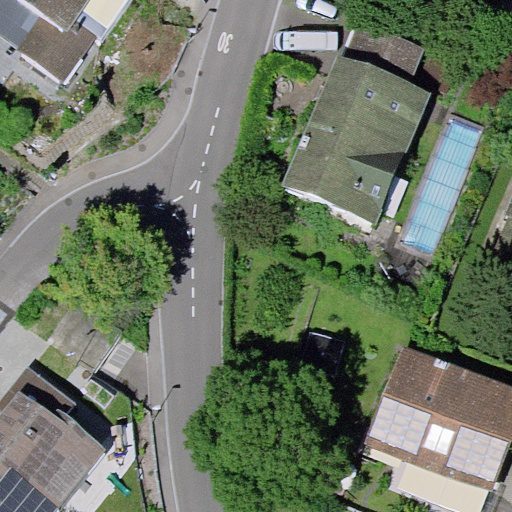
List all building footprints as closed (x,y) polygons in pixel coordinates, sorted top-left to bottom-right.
[(23,57),(57,81),(88,39),(67,24),(84,0),(13,0),(47,24),(23,57)] [(287,194),(368,228),(420,106),(401,98),(418,58),(362,34),(345,75),(339,72),(306,149),(301,147),(297,156),(303,158),(287,194)] [(511,225),(502,251),(511,254),(511,225)] [(121,336),(74,302),(45,342),(92,376),(121,336)] [(447,370),(436,366),(434,370),(402,357),(366,447),(396,459),(385,487),(449,511),(483,511),(511,440),(511,413),(480,401),(485,390),(445,375),(447,370)] [(78,410),(31,372),(10,397),(22,406),(0,433),(0,467),(52,510),(99,453),(65,425),(78,410)] [(0,511),(50,511),(52,510),(0,467),(0,511)]
